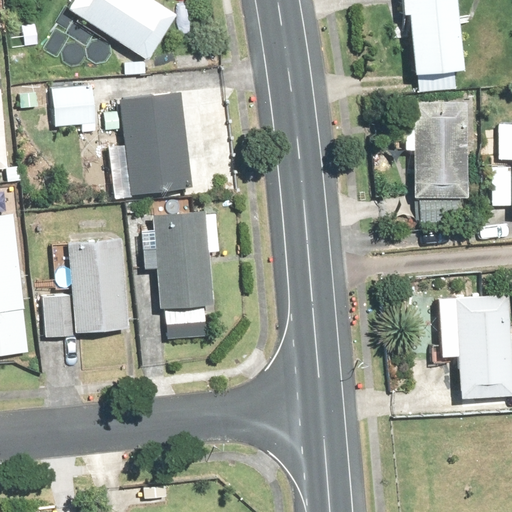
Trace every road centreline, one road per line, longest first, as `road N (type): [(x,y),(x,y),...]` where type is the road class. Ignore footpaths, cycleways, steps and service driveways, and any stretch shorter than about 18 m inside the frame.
road 1 (tertiary): [(279,0),(320,396)]
road 2 (residential): [(0,433),(320,396)]
